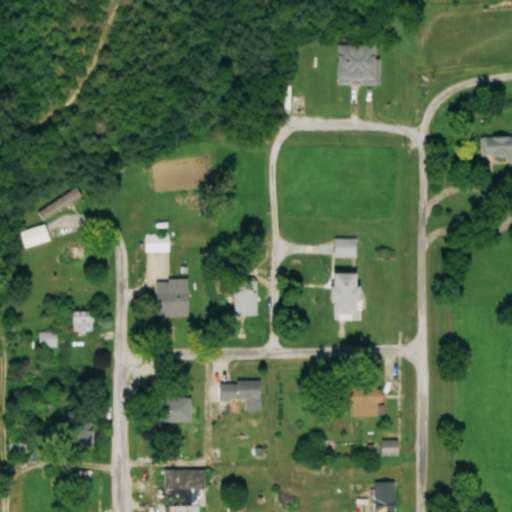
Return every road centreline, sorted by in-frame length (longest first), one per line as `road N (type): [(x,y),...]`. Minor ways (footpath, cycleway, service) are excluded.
road 1 (residential): [(270,354),(280,127),(408,130),(424,104),(450,88),(511,77)]
road 2 (residential): [(415,511),(418,136),(408,130)]
road 3 (residential): [(115,353),(417,355)]
road 4 (residential): [(115,511),(118,296)]
